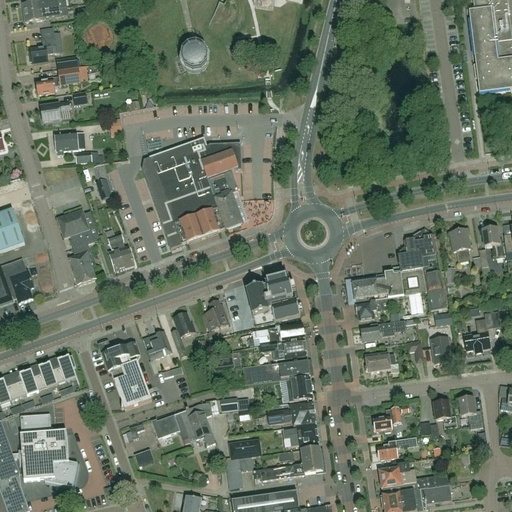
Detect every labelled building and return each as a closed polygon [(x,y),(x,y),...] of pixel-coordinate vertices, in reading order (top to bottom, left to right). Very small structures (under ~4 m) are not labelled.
[(511,0),(472,0),(474,14),(469,14),(479,97),(511,92),(511,0)] [(55,12),(68,10),(66,1),(42,5),(42,4),(23,6),(25,16),(55,12)] [(184,46),(174,49),(175,53),(176,56),(185,82),(218,71),(207,43),(207,42),(208,40),(212,31),(212,30),(214,26),(224,6),(220,4),(209,26),(207,30),(203,38),(202,40),(200,41),(194,43),(184,46)] [(45,23),(45,22),(69,18),(68,10),(55,12),(25,16),(26,26),(45,23)] [(92,10),(79,12),(80,21),(93,19),(92,10)] [(86,37),(86,39),(86,40),(86,42),(87,43),(87,45),(88,46),(89,47),(90,48),(91,49),(92,50),(93,51),(95,51),(96,52),(97,52),(99,52),(100,52),(102,52),(103,52),(105,51),(106,51),(107,50),(108,49),(110,48),(110,47),(111,46),(112,45),(113,43),(113,42),(113,40),(113,39),(113,37),(113,36),(113,35),(112,33),(111,32),(110,31),(110,30),(108,29),(107,28),(106,27),(105,26),(103,26),(102,25),(100,25),(99,25),(98,25),(96,26),(95,26),(93,27),(92,28),(91,29),(90,30),(89,31),(88,32),(87,33),(87,35),(86,36),(86,37)] [(40,51),(31,52),(32,59),(30,59),(31,64),(32,64),(33,66),(49,64),(48,58),(54,57),(53,49),(55,48),(53,33),(42,34),(44,49),(40,50),(40,51)] [(239,42),(234,43),(236,51),(250,48),(248,40),(242,41),(239,42)] [(37,85),(37,89),(37,92),(37,93),(37,95),(38,96),(38,98),(55,96),(54,91),(61,90),(61,88),(80,85),(77,61),(57,64),(59,80),(44,82),(45,84),(37,85)] [(102,85),(116,85),(115,67),(101,67),(102,85)] [(80,83),(91,82),(90,70),(79,70),(80,83)] [(86,95),(74,97),(75,108),(87,106),(86,95)] [(41,111),(43,126),(62,123),(61,115),(71,113),(70,105),(59,107),(59,108),(41,111)] [(245,116),(260,116),(260,105),(245,105),(245,116)] [(208,137),(224,137),(224,128),(208,128),(208,137)] [(243,136),(243,128),(232,128),(232,136),(243,136)] [(77,136),(56,138),(56,140),(55,142),(55,145),(56,146),(57,155),(58,155),(59,159),(65,159),(64,155),(79,153),(79,152),(77,136)] [(144,162),(142,171),(171,252),(172,251),(182,247),(182,246),(187,245),(187,246),(204,240),(220,234),(219,233),(226,231),(226,232),(227,232),(243,226),(232,196),(238,194),(239,194),(232,174),(208,182),(208,181),(238,171),(238,170),(241,170),(241,172),(242,172),(241,145),(220,146),(212,147),(209,147),(207,148),(204,141),(150,160),(144,162)] [(151,141),(143,142),(144,153),(153,152),(151,141)] [(92,166),(92,155),(76,156),(77,167),(92,166)] [(274,178),(265,178),(266,189),(274,188),(274,178)] [(102,204),(113,200),(107,181),(96,184),(100,198),(102,204)] [(20,184),(5,190),(8,200),(24,195),(20,184)] [(13,212),(0,216),(0,254),(25,246),(13,212)] [(86,216),(62,221),(66,239),(73,238),(76,254),(90,251),(89,245),(101,242),(98,231),(90,233),(86,216)] [(511,228),(510,229),(511,237),(503,238),(505,255),(511,254),(511,228)] [(482,233),(484,249),(484,250),(492,248),(492,253),(491,253),(493,261),(504,260),(501,241),(498,241),(497,231),(482,233)] [(467,232),(458,233),(449,235),(453,254),(456,254),(459,266),(471,264),(468,251),(471,251),(467,232)] [(429,313),(446,310),(434,239),(433,239),(431,237),(417,240),(416,242),(404,244),(406,256),(397,258),(400,275),(402,283),(423,279),(425,287),(426,296),(429,313)] [(122,238),(116,240),(118,247),(121,259),(122,258),(126,272),(135,269),(129,250),(125,251),(124,245),(122,238)] [(118,247),(116,240),(109,242),(111,249),(112,249),(113,254),(109,256),(116,275),(126,272),(122,258),(121,259),(118,247)] [(479,253),(480,259),(482,270),(489,269),(485,251),(479,253)] [(69,261),(74,275),(79,288),(97,282),(92,269),(96,267),(91,253),(91,254),(77,258),(69,261)] [(23,262),(0,269),(0,296),(4,306),(13,303),(17,307),(19,306),(34,301),(30,291),(34,290),(28,273),(27,273),(23,262)] [(446,271),(446,272),(447,286),(455,285),(455,270),(446,271)] [(44,272),(38,274),(44,287),(49,285),(44,272)] [(397,300),(426,296),(425,287),(423,279),(402,283),(400,275),(394,276),(393,274),(384,276),(385,278),(376,279),(376,278),(353,282),(354,286),(353,286),(355,302),(356,302),(356,305),(356,306),(371,304),(388,301),(397,300)] [(263,289),(247,293),(256,331),(276,326),(275,325),(281,323),(280,322),(287,320),(288,321),(300,318),(296,302),(293,303),(292,300),(293,300),(289,281),(286,282),(286,280),(267,284),(268,286),(265,287),(266,289),(263,290),(263,289)] [(45,292),(49,300),(56,296),(52,288),(45,292)] [(475,299),(474,288),(464,288),(465,300),(475,299)] [(398,309),(397,300),(388,301),(389,310),(398,309)] [(388,301),(371,304),(371,305),(355,307),(356,317),(357,317),(358,323),(374,321),(373,315),(389,312),(388,301)] [(229,326),(226,318),(222,306),(220,307),(218,303),(209,307),(210,311),(208,312),(209,315),(203,317),(208,333),(229,326)] [(177,333),(175,334),(171,335),(180,361),(187,359),(180,340),(195,335),(192,325),(190,325),(186,315),(172,320),(177,333)] [(451,315),(434,317),(436,329),(452,326),(451,315)] [(486,331),(493,329),(491,315),(484,316),(486,331)] [(371,330),(360,332),(361,337),(360,339),(360,342),(362,343),(362,345),(380,342),(379,336),(382,335),(383,339),(394,337),(394,335),(400,334),(399,331),(406,330),(405,323),(387,325),(371,328),(371,330)] [(303,341),(301,327),(279,330),(279,331),(279,328),(275,329),(275,331),(267,332),(269,346),(303,341)] [(269,346),(267,332),(258,333),(258,337),(256,337),(256,340),(248,341),(248,342),(247,343),(248,347),(249,347),(249,348),(252,348),(269,346)] [(143,342),(147,355),(150,363),(171,355),(164,334),(156,337),(143,342)] [(464,339),(466,354),(474,352),(475,353),(489,351),(487,334),(478,336),(464,339)] [(208,353),(205,341),(196,344),(199,355),(208,353)] [(448,341),(431,343),(434,367),(449,365),(447,356),(450,356),(448,341)] [(116,388),(144,380),(137,362),(138,362),(140,358),(135,345),(131,343),(127,345),(125,348),(122,347),(117,348),(116,352),(113,350),(109,347),(107,344),(104,342),(99,344),(98,347),(108,375),(111,374),(116,388)] [(282,345),(283,349),(284,362),(306,359),(304,342),(282,345)] [(421,343),(406,345),(408,355),(414,354),(416,366),(424,364),(421,343)] [(274,364),(284,362),(282,345),(262,348),(263,355),(273,353),(274,364)] [(218,357),(220,372),(236,370),(234,355),(218,357)] [(367,375),(367,376),(390,373),(390,368),(395,367),(394,357),(388,358),(388,356),(365,359),(366,368),(365,370),(364,370),(365,374),(367,375)] [(76,369),(72,358),(58,363),(60,369),(52,372),(57,387),(65,384),(76,380),(79,387),(73,370),(76,369)] [(276,367),(243,372),(245,389),(309,380),(306,363),(283,366),(283,367),(276,368),(276,367)] [(33,379),(38,394),(46,391),(57,387),(52,372),(50,366),(39,370),(41,376),(33,379)] [(163,375),(164,381),(183,375),(182,370),(163,375)] [(33,379),(31,373),(20,377),(22,383),(14,386),(19,400),(27,398),(38,394),(33,379)] [(152,403),(144,380),(116,388),(122,404),(121,404),(122,405),(122,412),(124,411),(125,413),(152,403)] [(312,402),(309,381),(286,385),(287,393),(292,392),(293,404),(312,402)] [(6,388),(4,383),(0,384),(0,404),(1,407),(12,403),(19,400),(14,386),(6,388)] [(511,392),(509,392),(508,400),(502,399),(500,412),(511,414),(511,412),(511,392)] [(238,413),(236,400),(220,402),(221,415),(238,413)] [(458,403),(461,419),(468,418),(470,433),(483,431),(481,414),(475,415),(473,401),(458,403)] [(68,406),(74,428),(87,424),(81,403),(68,406)] [(450,420),(447,404),(432,407),(435,423),(443,422),(444,432),(456,430),(454,420),(450,420)] [(270,421),(314,415),(312,405),(290,408),(290,414),(282,415),(282,414),(269,416),(270,421)] [(186,414),(180,416),(187,436),(190,444),(203,440),(206,449),(215,446),(205,419),(211,418),(212,418),(209,406),(201,407),(186,413),(186,414)] [(390,434),(392,433),(391,429),(401,428),(399,418),(408,416),(408,411),(391,413),(391,414),(386,415),(387,421),(373,423),(374,428),(373,429),(374,435),(375,434),(375,436),(384,434),(385,436),(390,436),(390,434)] [(293,428),(315,425),(314,415),(270,421),(271,427),(283,425),(283,424),(292,422),(293,428)] [(180,438),(187,436),(180,416),(157,424),(156,422),(151,424),(158,442),(179,434),(180,438)] [(0,491),(7,511),(29,511),(25,499),(21,489),(20,476),(15,461),(22,460),(24,475),(24,480),(24,483),(30,483),(34,483),(46,482),(45,484),(74,490),(78,466),(69,464),(67,434),(52,435),(50,417),(20,419),(22,437),(21,437),(22,456),(13,456),(1,425),(0,425),(0,478),(1,483),(0,483),(0,491)] [(422,438),(432,436),(430,428),(430,425),(420,426),(422,438)] [(126,435),(129,443),(139,440),(137,434),(144,431),(142,426),(129,430),(130,434),(126,435)] [(315,427),(296,430),(282,432),(283,442),(289,442),(290,450),(318,446),(315,427)] [(430,428),(432,436),(432,442),(439,441),(437,427),(430,428)] [(379,463),(379,464),(397,462),(396,451),(406,450),(406,452),(417,451),(416,442),(395,445),(395,447),(389,448),(389,450),(377,451),(378,457),(377,458),(377,463),(379,463)] [(260,459),(258,443),(230,447),(229,450),(231,463),(260,459)] [(301,454),(302,465),(302,468),(252,475),(254,485),(301,479),(304,478),(304,477),(322,474),(319,451),(301,454)] [(294,464),(293,455),(279,458),(281,465),(287,464),(288,465),(294,464)] [(459,469),(470,468),(468,457),(457,458),(459,469)] [(225,464),(227,481),(237,480),(237,477),(238,475),(252,473),(251,461),(225,464)] [(382,498),(428,492),(450,488),(448,478),(415,483),(413,467),(398,470),(398,473),(379,476),(382,498)] [(454,492),(471,491),(470,484),(454,485),(454,492)] [(108,497),(116,495),(114,488),(106,491),(108,497)] [(452,504),(451,499),(450,489),(428,492),(382,498),(384,511),(427,511),(427,508),(452,504)] [(232,511),(299,511),(296,493),(231,504),(232,511)] [(191,510),(199,511),(201,501),(186,498),(183,510),(191,511),(191,510)]
